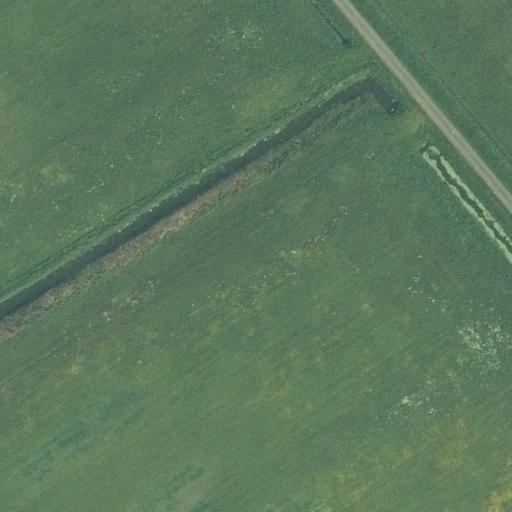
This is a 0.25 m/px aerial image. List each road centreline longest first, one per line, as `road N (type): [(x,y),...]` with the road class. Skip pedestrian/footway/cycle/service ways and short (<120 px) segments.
road 1 (track): [(382,49),(0,284)]
road 2 (unclassified): [(511,204),(341,0)]
